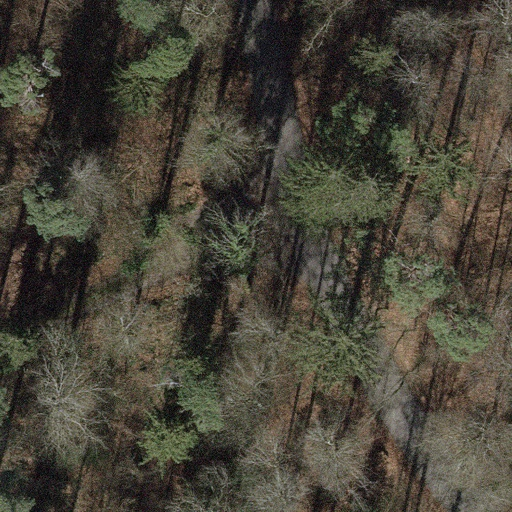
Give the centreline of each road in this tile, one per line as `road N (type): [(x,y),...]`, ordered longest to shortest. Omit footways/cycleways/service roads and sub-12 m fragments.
road 1 (residential): [(263,0),(303,200),(354,337),(471,511)]
road 2 (track): [(303,200),(0,344)]
